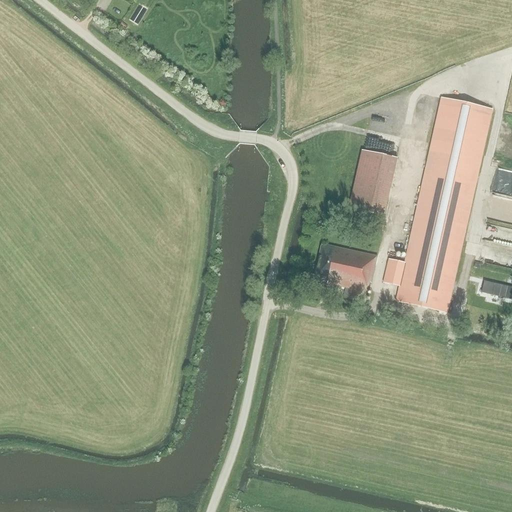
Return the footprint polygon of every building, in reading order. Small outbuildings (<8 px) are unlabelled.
[(127,29),(120,24),(116,29),(123,34),(127,29)] [(396,302),(447,314),(492,111),(441,100),(405,262),(389,259),(384,283),(400,286),(396,302)] [(384,218),(397,159),(362,151),(348,210),(384,218)] [(511,246),(511,229),(492,225),(489,241),(511,246)] [(372,284),(377,257),(322,245),(315,279),(328,281),(327,284),(346,288),(344,298),(365,303),(370,283),(372,284)] [(511,287),(484,281),(481,293),(511,300),(511,294),(511,287)]
